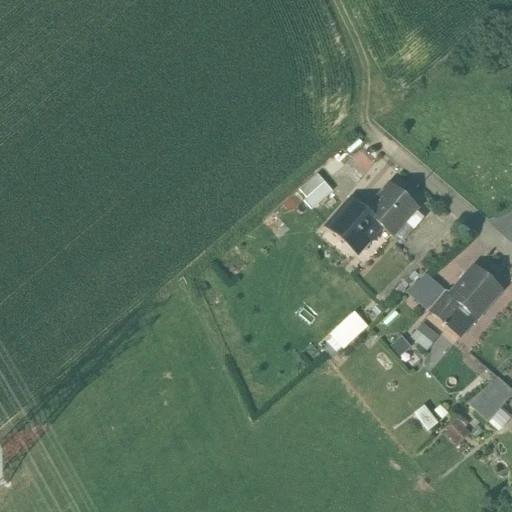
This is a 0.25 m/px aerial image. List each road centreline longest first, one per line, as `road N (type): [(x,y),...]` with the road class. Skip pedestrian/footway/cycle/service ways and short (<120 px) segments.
road 1 (track): [(393,153),(362,118),(361,57),(335,0)]
road 2 (unclassified): [(511,253),(393,153)]
